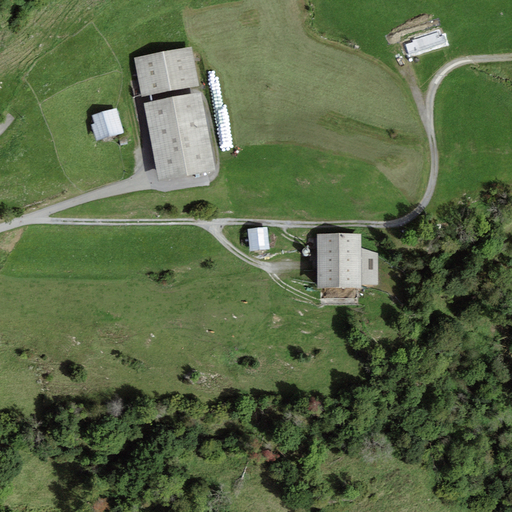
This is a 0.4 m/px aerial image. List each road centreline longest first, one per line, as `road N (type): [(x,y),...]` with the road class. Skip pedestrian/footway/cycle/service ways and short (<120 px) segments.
road 1 (track): [(27,218),(399,221),(423,206),(434,178),(429,121),(436,80),(467,61),(511,58)]
road 2 (track): [(27,218),(145,181)]
